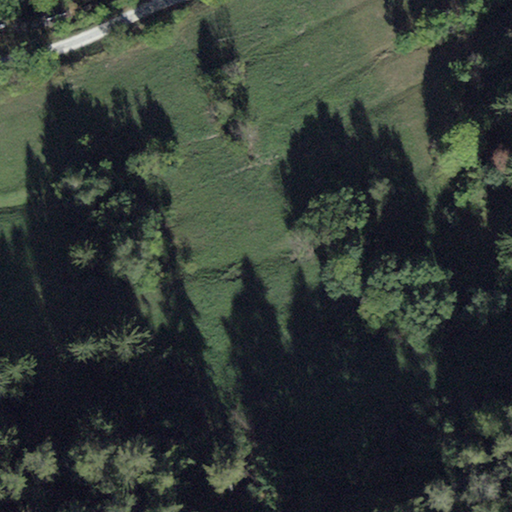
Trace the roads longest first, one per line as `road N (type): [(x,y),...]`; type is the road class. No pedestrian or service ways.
road 1 (track): [(0,62),(172,0)]
road 2 (track): [(385,511),(511,456)]
